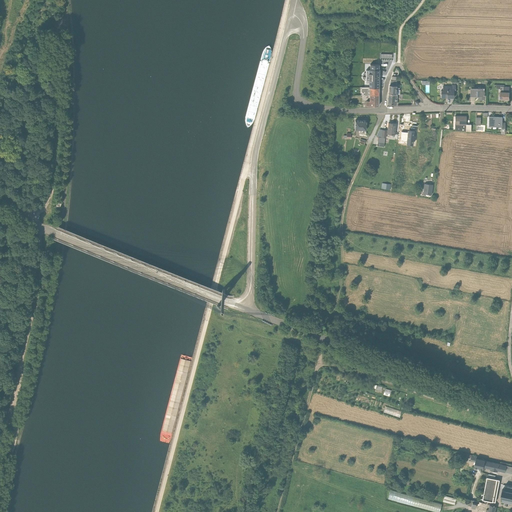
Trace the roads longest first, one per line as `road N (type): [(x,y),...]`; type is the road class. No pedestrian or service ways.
road 1 (track): [(367,144),(343,208),(339,287),(277,511)]
road 2 (tertiary): [(290,11),(251,165),(245,304)]
road 3 (tertiary): [(245,304),(511,410)]
road 4 (tertiary): [(36,219),(245,304)]
road 5 (track): [(317,363),(511,423)]
road 6 (track): [(68,20),(50,33),(56,125),(43,202)]
road 7 (residential): [(382,110),(300,100),(302,23),(290,11)]
